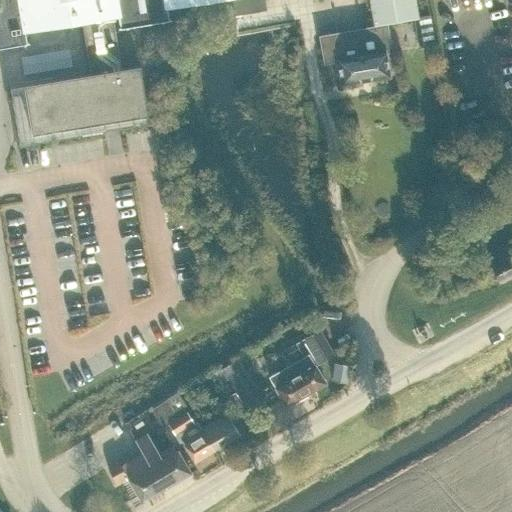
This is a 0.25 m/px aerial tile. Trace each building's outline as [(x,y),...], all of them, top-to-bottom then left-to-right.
[(0,0),(0,47),(27,43),(27,42),(25,42),(23,32),(82,22),(89,75),(22,86),(30,136),(147,117),(139,67),(120,70),(112,17),(117,17),(119,27),(116,27),(117,29),(169,20),(169,19),(167,19),(165,9),(217,0),(0,0)] [(261,12),(258,0),(231,0),(230,0),(233,16),(261,12)] [(368,0),(373,25),(412,18),(416,17),(413,0),(368,0)] [(384,53),(390,52),(385,25),(318,37),(323,63),(336,61),(340,85),(388,77),(384,53)] [(148,123),(147,117),(30,136),(22,86),(10,88),(19,144),(148,123)] [(170,187),(159,188),(165,220),(175,218),(170,187)] [(511,271),(507,261),(492,269),(498,281),(511,273),(511,271)] [(307,319),(298,325),(303,334),(312,328),(307,319)] [(313,366),(333,355),(319,330),(295,344),(302,357),(267,377),(274,389),(285,407),(325,384),(313,366)] [(222,369),(221,369),(225,377),(227,380),(235,393),(241,404),(242,406),(254,399),(255,398),(235,361),(222,369)] [(347,384),(350,367),(333,364),(331,381),(347,384)] [(221,369),(213,373),(219,384),(227,380),(225,377),(221,369)] [(168,397),(162,400),(174,419),(166,424),(175,437),(177,435),(179,439),(194,464),(213,451),(199,429),(200,429),(187,406),(179,393),(178,391),(168,397)] [(241,404),(235,393),(227,398),(233,409),(241,404)] [(199,429),(213,451),(238,435),(225,414),(200,429),(199,429)] [(118,464),(107,471),(115,483),(125,477),(127,480),(136,496),(140,503),(190,474),(186,467),(185,467),(176,452),(161,460),(149,440),(146,434),(134,441),(138,447),(141,454),(138,456),(120,467),(118,464)]
